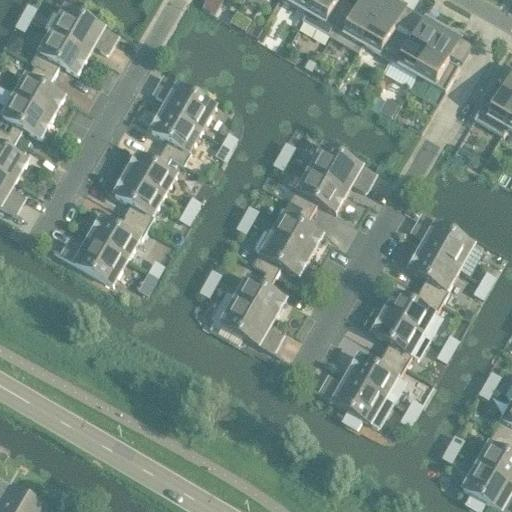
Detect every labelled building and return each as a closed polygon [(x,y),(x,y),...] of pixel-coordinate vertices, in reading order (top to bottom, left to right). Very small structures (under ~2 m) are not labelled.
[(303,26),(317,0),(281,0),(281,1),(307,16),(302,25),(303,26)] [(330,41),(350,8),(336,0),(317,0),(303,26),(330,41)] [(358,57),(389,3),(384,0),(373,0),(364,16),(350,8),(330,41),(358,57)] [(212,15),(216,7),(208,2),(203,10),(212,15)] [(390,64),(404,39),(390,31),(402,10),(389,3),(358,57),(359,58),(364,49),(390,64)] [(52,37),(90,59),(94,51),(107,58),(117,40),(67,11),(52,37)] [(417,80),(444,34),(431,27),(419,48),(404,39),(390,64),(417,80)] [(457,42),(444,34),(417,80),(446,96),(472,50),(471,50),(459,71),(445,62),(457,42)] [(90,59),(52,37),(40,57),(39,56),(32,68),(54,81),(61,69),(78,79),(90,59)] [(0,92),(53,123),(65,102),(48,92),(54,81),(32,68),(31,69),(45,76),(38,87),(27,80),(15,100),(0,91),(0,92)] [(474,124),(502,140),(511,122),(511,92),(508,99),(494,91),(506,70),(505,69),(474,124)] [(164,115),(202,137),(217,111),(166,82),(156,100),(168,107),(164,115)] [(0,134),(18,144),(24,133),(41,143),(53,123),(0,92),(0,106),(9,111),(3,121),(15,128),(9,138),(0,133),(0,134)] [(202,137),(164,115),(152,136),(169,146),(163,157),(185,170),(192,158),(190,157),(202,137)] [(511,134),(511,122),(502,140),(503,141),(508,132),(511,134)] [(0,176),(17,186),(28,166),(11,156),(18,144),(0,134),(0,176)] [(352,190),(365,197),(375,179),(325,149),(312,172),(350,194),(352,190)] [(185,170),(163,157),(156,168),(139,158),(127,179),(165,201),(177,180),(165,174),(171,163),(185,170)] [(303,214),(312,219),(319,208),(336,218),(350,194),(312,172),(298,195),(297,194),(290,207),(303,215),(303,214)] [(17,186),(0,176),(0,211),(23,224),(23,223),(15,218),(25,201),(12,194),(17,186)] [(165,201),(127,179),(115,200),(132,210),(126,221),(148,234),(155,222),(153,221),(165,201)] [(285,218),(273,239),(311,261),(323,240),(306,230),(312,219),(303,214),(303,215),(297,225),(285,218)] [(426,246),(421,254),(460,276),(475,250),(424,220),(413,239),(426,246)] [(148,234),(126,221),(119,232),(102,222),(90,243),(128,265),(140,245),(141,246),(148,234)] [(266,278),(275,283),(282,272),(299,282),(311,261),(273,239),(265,234),(255,251),(256,256),(260,258),(253,271),(266,278)] [(128,265),(90,243),(86,251),(73,243),(63,260),(55,255),(54,257),(113,291),(128,265)] [(427,284),(420,295),(443,308),(450,296),(448,296),(460,276),(421,254),(410,274),(427,284)] [(235,305),(273,327),(286,304),(269,294),(275,283),(266,278),(260,289),(248,282),(235,305)] [(397,297),(385,317),(430,343),(442,323),(436,320),(443,308),(420,295),(414,307),(397,297)] [(221,329),(280,363),(281,361),(272,357),(282,340),(270,333),(273,327),(235,305),(221,329)] [(390,348),(384,359),(406,372),(412,361),(418,364),(430,343),(385,317),(373,338),(390,348)] [(360,360),(348,381),(393,407),(405,386),(399,383),(406,372),(384,359),(377,370),(360,360)] [(378,433),(393,407),(348,381),(343,389),(331,382),(321,398),(313,394),(312,395),(349,416),(344,425),(358,433),(363,424),(378,433)] [(495,436),(511,445),(511,402),(508,401),(511,403),(511,410),(504,424),(502,424),(495,436)] [(511,458),(511,445),(495,436),(488,448),(490,448),(478,468),(511,487),(511,460),(511,458)] [(511,511),(511,487),(478,468),(464,494),(472,499),(467,508),(474,511),(483,511),(486,507),(494,511),(511,511)] [(12,491),(0,511),(46,511),(47,511),(12,491)]
